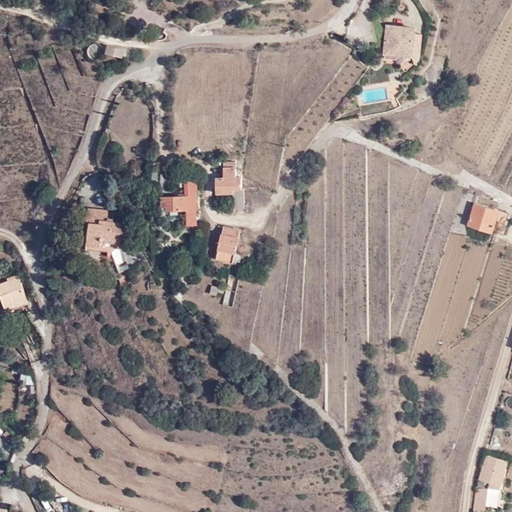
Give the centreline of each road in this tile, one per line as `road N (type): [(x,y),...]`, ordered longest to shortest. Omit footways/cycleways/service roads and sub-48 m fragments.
road 1 (residential): [(352,0),(340,19),(289,37),(180,41),(116,79),(104,96),(42,237),(46,415),(13,462),(34,511)]
road 2 (residential): [(469,511),(476,459),(511,341)]
